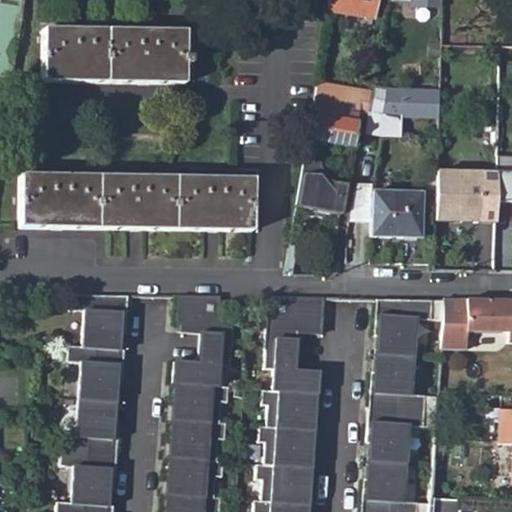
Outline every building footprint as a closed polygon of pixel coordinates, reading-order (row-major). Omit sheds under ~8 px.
[(0,0),(0,86),(9,88),(23,0),(0,0)] [(327,0),(326,12),(371,18),(373,0),(327,0)] [(151,33),(41,32),(40,82),(182,84),(183,66),(188,66),(188,58),(182,58),(182,33),(151,33)] [(315,82),(294,208),(337,215),(342,185),(332,183),(321,176),(318,164),(322,141),(348,146),(354,112),(358,89),(315,82)] [(369,91),(358,89),(354,112),(365,114),(369,91)] [(365,114),(362,132),(375,134),(375,140),(399,140),(399,119),(436,120),(437,95),(394,94),(369,91),(365,114)] [(511,161),(493,161),(493,180),(492,207),(511,208),(511,221),(511,161)] [(229,181),(17,175),(17,229),(250,233),(252,181),(229,181)] [(476,227),(477,179),(435,178),(434,225),(476,227)] [(492,207),(493,180),(477,179),(476,227),(491,227),(492,207)] [(419,194),(371,193),(370,238),(418,239),(419,194)] [(283,274),(290,276),(295,245),(288,244),(283,274)] [(54,502),(52,511),(110,511),(111,505),(106,505),(108,489),(113,489),(118,418),(113,417),(116,384),(121,385),(124,351),(119,351),(120,333),(125,333),(128,296),(70,295),(69,312),(84,313),(81,348),(66,346),(65,363),(80,363),(74,436),(59,434),(57,466),(72,467),(69,503),(54,502)] [(180,297),(177,331),(202,334),(201,349),(230,351),(233,318),(228,318),(222,311),(218,297),(180,297)] [(268,309),(264,354),(294,357),(296,334),(321,335),(324,299),(269,298),(268,309)] [(376,299),(373,338),(375,338),(374,355),(413,358),(415,317),(430,318),(432,300),(376,299)] [(432,300),(430,318),(443,319),(444,301),(432,300)] [(443,319),(440,351),(464,351),(464,333),(505,333),(505,344),(511,344),(511,301),(444,301),(443,319)] [(174,361),(173,384),(217,388),(219,365),(229,366),(230,351),(201,349),(200,364),(174,361)] [(264,354),(263,369),(273,370),(271,392),(316,396),(318,374),(293,372),(294,357),(264,354)] [(370,372),(367,409),(423,413),(424,399),(409,398),(413,358),(374,355),(373,373),(370,372)] [(173,384),(169,424),(217,427),(219,405),(226,406),(227,389),(217,388),(173,384)] [(261,391),(259,409),(266,409),(264,431),(313,435),(316,396),(271,392),(261,391)] [(424,399),(423,413),(435,414),(436,400),(424,399)] [(367,409),(364,445),(366,445),(366,463),(404,466),(407,426),(422,427),(423,413),(367,409)] [(511,409),(498,409),(496,444),(509,446),(507,486),(511,486),(511,409)] [(423,413),(422,427),(434,428),(435,414),(423,413)] [(169,424),(167,461),(214,465),(216,442),(223,443),(224,428),(217,427),(169,424)] [(258,431),(256,446),(263,446),(261,469),(309,473),(313,435),(264,431),(258,431)] [(167,461),(164,498),(211,502),(213,480),(220,480),(221,466),(214,465),(167,461)] [(362,480),(359,511),(415,511),(416,507),(401,506),(404,466),(366,463),(364,480),(362,480)] [(255,468),(254,483),(260,484),(258,506),(306,510),(309,473),(261,469),(255,468)] [(164,498),(162,511),(216,511),(218,503),(211,502),(164,498)] [(455,511),(457,500),(429,498),(428,508),(427,511),(455,511)]
